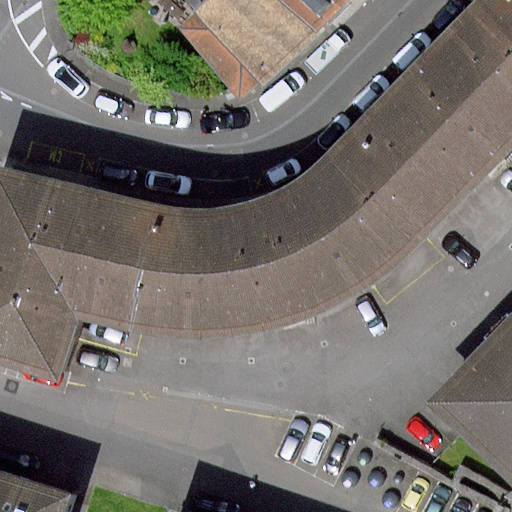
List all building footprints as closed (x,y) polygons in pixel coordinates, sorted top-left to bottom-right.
[(0,358),(69,379),(87,318),(127,329),(144,331),(182,335),(212,335),(254,330),(275,326),(333,305),(403,259),(425,240),(511,146),(511,0),(480,0),(333,160),(285,190),(260,200),(229,208),(199,212),(161,213),(120,202),(0,167),(0,358)] [(190,0),(204,12),(184,29),(234,88),(245,101),(264,82),(269,89),(328,30),(295,0),(190,0)] [(295,0),(328,30),(360,0),(295,0)] [(511,318),(432,401),(511,477),(511,318)] [(455,479),(378,439),(374,448),(498,511),(511,511),(511,490),(463,465),(455,479)] [(0,511),(76,511),(82,495),(0,469),(0,511)]
